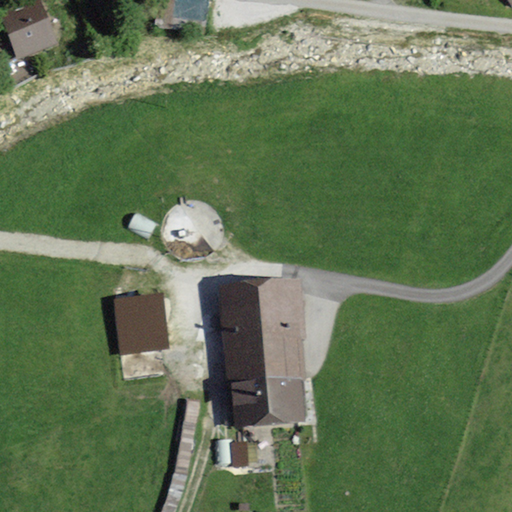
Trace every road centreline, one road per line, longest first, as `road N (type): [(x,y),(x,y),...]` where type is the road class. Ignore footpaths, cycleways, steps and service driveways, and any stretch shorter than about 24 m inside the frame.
road 1 (residential): [(511,256),(478,286),(447,294),(298,271)]
road 2 (residential): [(511,28),(294,0)]
